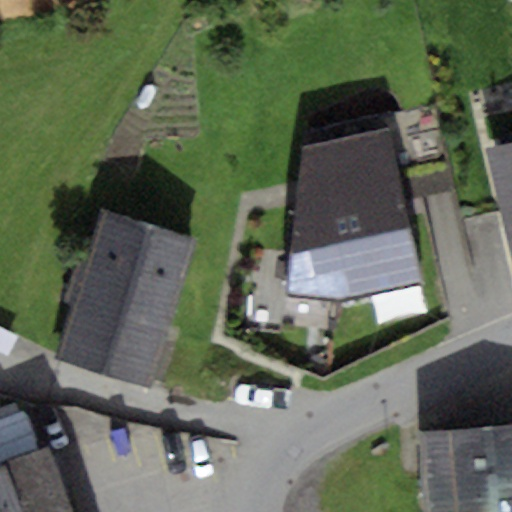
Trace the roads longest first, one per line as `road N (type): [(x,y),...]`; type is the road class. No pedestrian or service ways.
road 1 (residential): [(304,435),(126,400),(0,360)]
road 2 (residential): [(304,435),(511,334)]
